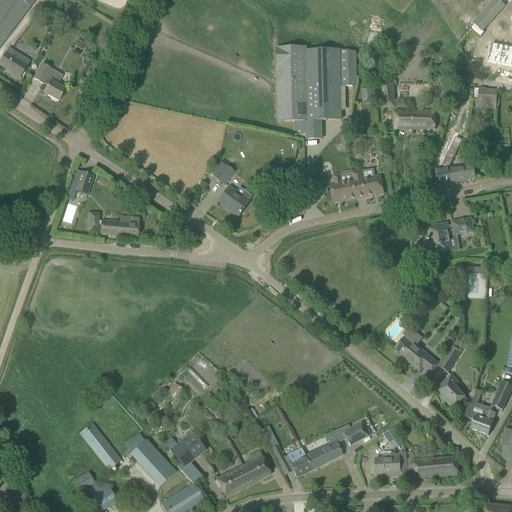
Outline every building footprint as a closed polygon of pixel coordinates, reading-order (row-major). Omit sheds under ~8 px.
[(0,0),(0,45),(33,0),(0,0)] [(483,31),(505,7),(497,0),(492,0),(473,22),(483,31)] [(511,48),(491,44),(487,63),(511,68),(511,48)] [(346,111),(345,87),(357,87),(356,52),(340,51),(340,50),(307,51),(306,48),(276,49),(278,122),(300,122),(301,135),(305,135),(305,141),(320,140),(320,121),(340,121),(340,111),(346,111)] [(19,80),(27,67),(13,58),(15,54),(8,50),(0,63),(0,65),(12,73),(11,75),(19,80)] [(63,76),(42,64),(33,79),(43,85),(47,87),(43,94),(58,102),(65,90),(57,86),(63,76)] [(395,108),(394,83),(383,83),(383,81),(381,81),(381,71),(371,71),(373,85),(375,85),(375,104),(381,104),(381,108),(395,108)] [(458,86),(453,102),(464,105),(467,94),(473,95),(476,86),(467,84),(466,88),(458,86)] [(497,91),(479,90),(475,90),(474,99),(478,100),(478,107),(496,109),(497,91)] [(395,130),(435,131),(435,113),(395,113),(395,130)] [(443,169),(435,171),(438,186),(451,184),(449,169),(449,168),(453,160),(464,138),(457,135),(454,140),(449,150),(442,165),(443,169)] [(210,176),(216,180),(227,166),(219,162),(210,176)] [(472,165),(449,169),(451,184),(475,180),(473,170),(472,165)] [(224,186),(234,172),(227,166),(216,180),(224,186)] [(384,195),(380,178),(375,179),(373,170),(362,172),(352,174),(356,200),(384,195)] [(87,195),(89,187),(92,177),(75,172),(69,189),(87,195)] [(356,200),(352,174),(349,172),(340,173),(339,176),(333,177),(335,186),(331,186),(332,194),(334,204),(356,200)] [(239,188),(236,193),(228,188),(223,196),(217,204),(224,209),(225,208),(237,217),(252,197),(239,188)] [(99,227),(101,227),(101,236),(138,239),(139,219),(120,218),(120,223),(102,222),(99,222),(100,214),(90,214),(89,229),(98,230),(99,227)] [(458,239),(457,235),(473,233),(471,220),(452,223),(452,226),(447,227),(447,225),(426,228),(428,240),(426,241),(426,242),(417,243),(419,255),(430,253),(430,255),(451,251),(449,240),(458,239)] [(400,356),(419,373),(429,361),(423,357),(425,354),(405,337),(394,349),(401,355),(400,356)] [(438,367),(448,373),(462,353),(461,352),(465,346),(457,340),(452,347),(452,346),(438,367)] [(453,410),(466,397),(456,387),(459,384),(451,376),(437,389),(442,395),(439,398),(445,403),(445,402),(453,410)] [(502,410),(511,389),(511,386),(503,382),(492,406),(502,410)] [(466,418),(474,422),(471,430),(488,436),(492,423),(495,414),(488,412),(489,410),(471,404),(466,418)] [(360,424),(342,433),(349,447),(367,437),(360,424)] [(79,435),(109,472),(122,461),(93,425),(79,435)] [(268,428),(261,431),(265,438),(271,435),(268,428)] [(402,444),(392,428),(384,435),(393,450),(402,444)] [(184,469),(206,451),(192,433),(170,451),(171,453),(167,456),(170,460),(174,456),(184,469)] [(129,451),(143,442),(138,434),(124,444),(129,451)] [(336,442),(305,456),(303,457),(311,472),(343,456),(338,447),(336,442)] [(277,447),(271,450),(278,464),(284,460),(283,458),(277,447)] [(311,472),(303,457),(305,456),(301,449),(283,458),(284,460),(286,464),(288,463),(296,479),(298,478),(311,472)] [(458,476),(456,458),(446,459),(418,461),(417,449),(411,449),(412,453),(407,453),(409,479),(415,478),(415,480),(458,476)] [(271,475),(266,467),(258,451),(248,457),(250,462),(239,468),(248,487),(271,475)] [(399,477),(407,477),(406,453),(399,453),(399,454),(390,454),(391,458),(375,459),(376,475),(399,474),(399,477)] [(226,498),(248,487),(239,468),(216,480),(226,498)] [(194,484),(161,505),(165,511),(184,511),(204,500),(194,484)] [(118,504),(107,485),(85,498),(93,511),(104,511),(111,508),(113,511),(117,509),(115,506),(118,504)] [(142,499),(136,490),(129,495),(135,504),(142,499)] [(7,511),(19,511),(13,499),(3,504),(7,511)]
